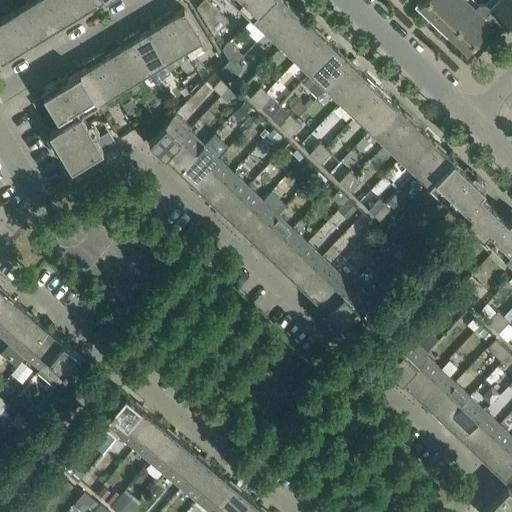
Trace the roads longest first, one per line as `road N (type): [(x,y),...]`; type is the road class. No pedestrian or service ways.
road 1 (residential): [(350,356),(139,139),(40,199)]
road 2 (residential): [(0,253),(112,362),(296,511)]
road 3 (residential): [(465,511),(490,482),(350,356)]
road 4 (tertiary): [(471,122),(337,0)]
road 5 (unclassified): [(0,99),(150,0)]
road 6 (residential): [(350,356),(471,230)]
